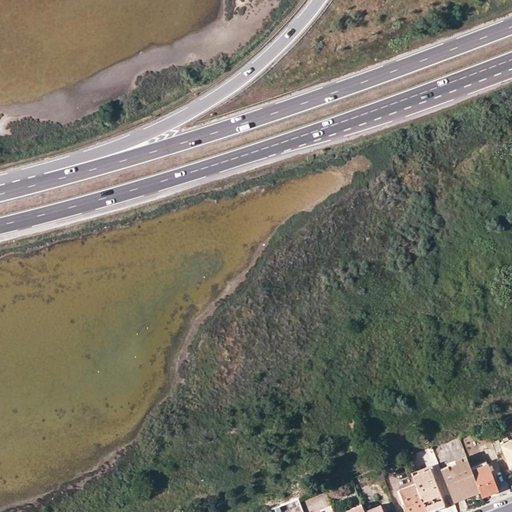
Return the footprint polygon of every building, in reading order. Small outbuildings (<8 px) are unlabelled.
[(511,439),(502,444),(511,467),(511,466),(511,439)] [(470,461),(469,458),(442,469),(444,472),(451,469),(470,461)] [(458,489),(478,481),(473,469),(470,461),(451,469),(458,489)] [(489,463),(473,469),(478,481),(480,486),(483,493),(498,487),(489,463)] [(416,483),(425,507),(443,500),(430,468),(413,475),(416,483)] [(453,496),(460,494),(458,489),(451,469),(444,472),(453,496)] [(460,494),(480,486),(478,481),(458,489),(460,494)] [(400,489),(408,511),(412,511),(425,507),(416,483),(400,489)] [(500,491),(498,487),(483,493),(484,497),(500,491)] [(425,507),(427,511),(444,504),(443,500),(425,507)]
